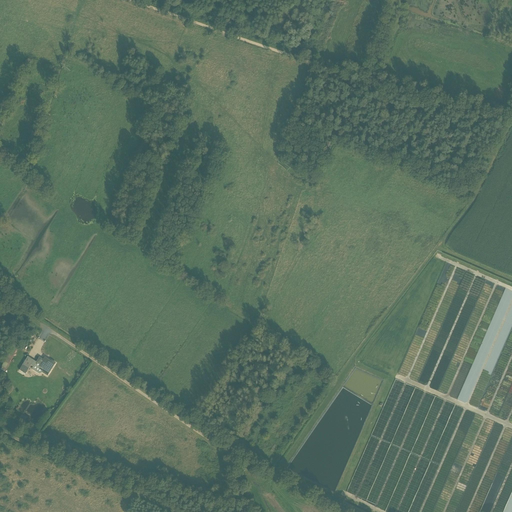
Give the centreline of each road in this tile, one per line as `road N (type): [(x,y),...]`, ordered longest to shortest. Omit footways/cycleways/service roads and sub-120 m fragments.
road 1 (track): [(511,112),(407,92),(177,17)]
road 2 (track): [(0,294),(274,477)]
road 3 (track): [(437,248),(274,477)]
road 4 (track): [(176,511),(0,430)]
road 5 (track): [(437,248),(480,194),(511,130)]
